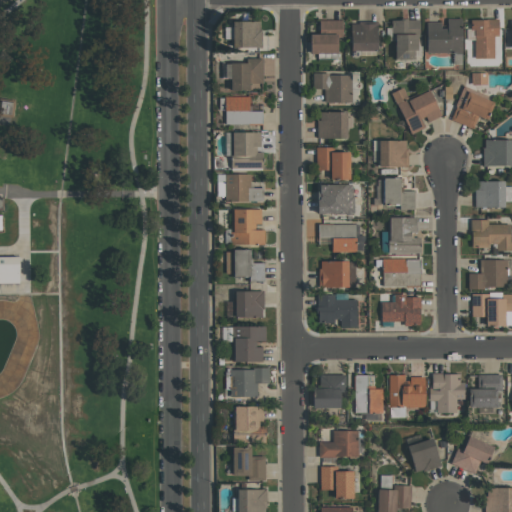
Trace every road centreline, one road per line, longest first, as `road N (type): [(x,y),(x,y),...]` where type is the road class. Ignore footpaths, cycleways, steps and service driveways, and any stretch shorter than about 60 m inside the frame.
road 1 (primary): [(201,511),(196,0)]
road 2 (primary): [(170,0),(174,511)]
road 3 (residential): [(292,0),(296,511)]
road 4 (residential): [(296,346),(511,344)]
road 5 (residential): [(447,154),(448,345)]
